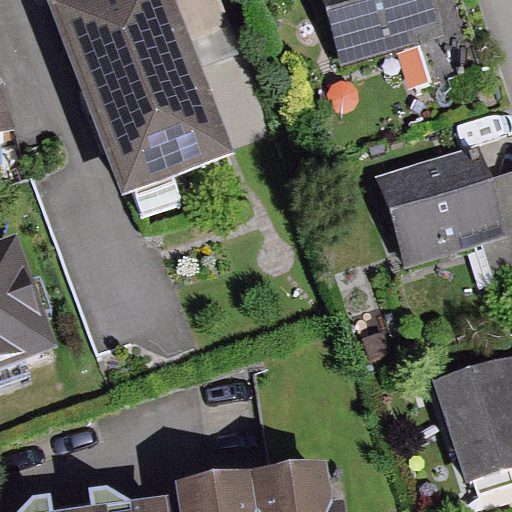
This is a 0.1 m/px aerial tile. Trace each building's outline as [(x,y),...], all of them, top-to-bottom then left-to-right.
[(57,0),(49,3),(125,199),(135,196),(141,214),(183,198),(176,181),(237,158),(199,61),(189,34),(232,17),(225,0),(57,0)] [(320,0),(343,73),(416,50),(429,93),(486,75),(462,0),(320,0)] [(242,45),(232,17),(189,34),(199,61),(242,45)] [(0,150),(17,144),(0,100),(0,67),(0,66),(0,150)] [(511,177),(492,184),(480,147),(375,180),(405,274),(476,252),(489,294),(511,286),(511,177)] [(16,235),(0,240),(0,369),(57,349),(16,235)] [(511,363),(430,390),(464,493),(511,477),(511,363)] [(334,504),(328,464),(257,474),(261,499),(252,500),(248,476),(177,487),(180,511),(171,511),(169,498),(133,504),(109,489),(89,493),(91,509),(73,511),(55,511),(53,498),(34,501),(23,511),(346,511),(345,502),(334,504)] [(261,499),(257,474),(248,476),(252,500),(261,499)] [(89,493),(53,498),(55,511),(73,511),(91,509),(89,493)]
